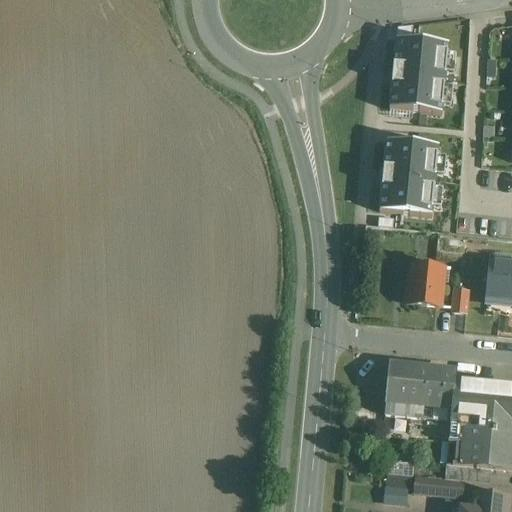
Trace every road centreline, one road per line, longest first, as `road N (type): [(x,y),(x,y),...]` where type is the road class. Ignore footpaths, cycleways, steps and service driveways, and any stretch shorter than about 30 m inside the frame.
road 1 (secondary): [(325,336),(316,174),(290,70)]
road 2 (unknown): [(482,0),(468,180),(485,209),(511,209)]
road 3 (residential): [(511,354),(325,336)]
road 4 (secondary): [(309,511),(325,336)]
road 5 (secondary): [(202,0),(205,27),(230,60),(269,73),(290,70)]
road 6 (residential): [(340,11),(467,0)]
